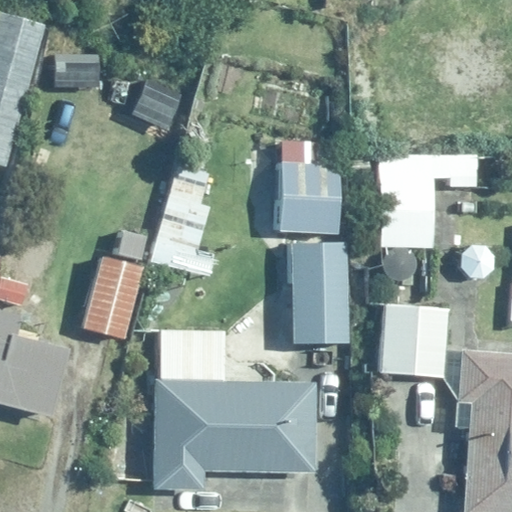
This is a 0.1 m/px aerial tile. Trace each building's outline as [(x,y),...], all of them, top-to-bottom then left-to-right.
[(0,169),(0,170),(34,27),(0,19),(0,169)] [(90,50),(46,51),(46,90),(91,90),(90,50)] [(142,79),(122,112),(156,131),(175,98),(142,79)] [(249,234),(254,234),(335,233),(334,142),(309,142),(309,128),(261,129),(261,141),(248,141),(249,234)] [(470,150),(369,152),(371,255),(424,254),(423,179),(441,179),(441,188),(471,188),(470,150)] [(200,278),(207,252),(192,248),(204,204),(194,202),(203,172),(171,163),(143,262),(200,278)] [(342,240),(281,241),(283,344),(344,342),(342,240)] [(142,268),(95,253),(72,330),(119,344),(142,268)] [(511,256),(510,257),(509,279),(500,279),(499,326),(511,326),(511,256)] [(0,412),(38,425),(61,355),(10,338),(27,287),(0,278),(0,412)] [(436,381),(439,303),(373,300),(370,378),(436,381)] [(216,331),(150,331),(150,380),(144,380),(142,493),(195,494),(195,472),(303,474),(304,383),(216,382),(216,331)] [(449,430),(457,430),(454,511),(511,511),(511,359),(452,357),(449,430)]
